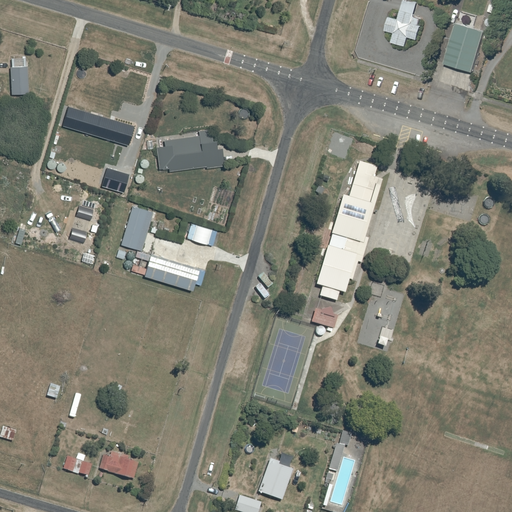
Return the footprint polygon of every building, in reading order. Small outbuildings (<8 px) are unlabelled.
[(421,7),(405,2),(401,17),(390,14),(384,35),(395,38),(393,42),(409,47),(412,38),(421,41),(427,20),(418,17),(421,7)] [(492,17),(486,16),(484,27),(491,28),(492,17)] [(458,24),(447,63),(477,71),(488,32),(458,24)] [(25,93),(25,67),(9,67),(9,93),(25,93)] [(211,148),(210,129),(195,130),(196,136),(163,139),(163,146),(155,147),(157,169),(166,168),(166,170),(221,165),(219,148),(211,148)] [(352,293),(388,167),(352,157),(315,284),(323,287),(320,294),(336,299),(339,289),(352,293)] [(346,178),(327,172),(321,193),(340,199),(346,178)] [(151,212),(130,206),(119,244),(140,251),(151,212)] [(215,231),(189,223),(184,238),(211,246),(215,231)] [(124,251),(117,249),(114,257),(121,259),(124,251)] [(200,285),(204,271),(197,269),(135,251),(133,257),(131,265),(130,270),(143,274),(142,277),(191,291),(193,283),(200,285)] [(337,313),(316,307),(312,322),(333,328),(337,313)] [(385,338),(377,336),(375,345),(383,347),(385,338)] [(57,385),(48,383),(44,396),(53,398),(57,385)] [(14,430),(0,426),(0,427),(0,437),(11,441),(14,430)] [(350,433),(341,430),(337,444),(334,443),(326,469),(335,472),(343,445),(346,446),(350,433)] [(110,450),(109,452),(108,456),(100,453),(96,468),(131,479),(137,461),(127,458),(128,456),(110,450)] [(90,464),(66,455),(61,468),(86,476),(90,464)] [(294,464),(270,457),(260,493),(284,500),(294,464)] [(254,511),(258,500),(237,494),(231,511),(254,511)]
